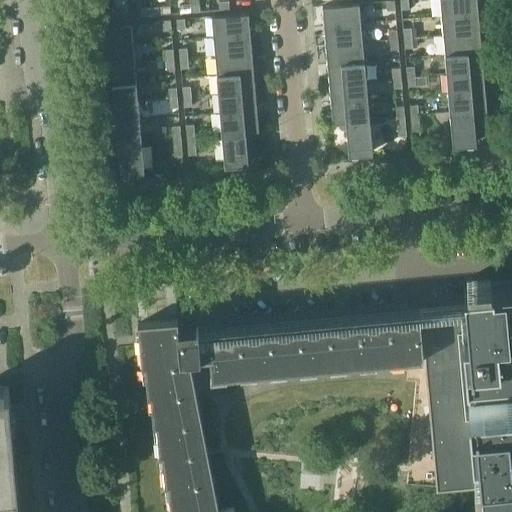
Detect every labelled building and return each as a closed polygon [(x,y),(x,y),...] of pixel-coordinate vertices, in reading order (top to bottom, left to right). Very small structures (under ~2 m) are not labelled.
[(394,0),(386,1),(387,10),(395,9),(394,0)] [(409,8),(408,0),(400,0),(401,9),(409,8)] [(439,0),(441,15),(478,12),(476,0),(439,0)] [(229,9),(229,1),(219,1),(218,2),(219,10),(229,9)] [(199,3),(190,4),(191,12),(200,11),(199,3)] [(324,26),(361,23),(359,3),(322,6),(324,26)] [(191,12),(190,4),(179,5),(180,13),(191,12)] [(161,7),(151,8),(152,16),(162,15),(161,7)] [(141,17),(152,16),(151,8),(141,8),(141,17)] [(123,10),(112,11),(113,15),(113,19),(123,18),(123,10)] [(113,19),(113,15),(112,11),(103,12),(103,20),(113,19)] [(443,35),(480,31),(478,12),(441,15),(443,35)] [(212,16),(213,36),(250,33),(248,13),(212,16)] [(185,29),(185,19),(176,19),(177,30),(185,29)] [(171,20),(162,21),(163,31),(171,30),(171,20)] [(96,47),(132,43),(131,23),(94,27),(96,47)] [(362,42),(361,23),(324,26),(326,45),(362,42)] [(403,29),(403,38),(412,38),(411,28),(403,29)] [(389,30),(390,40),(398,39),(397,29),(389,30)] [(445,54),(481,51),(480,31),(443,35),(445,54)] [(252,52),(250,33),(213,36),(215,55),(252,52)] [(412,38),(403,38),(404,49),(412,48),(412,38)] [(398,39),(390,40),(391,50),(399,49),(398,39)] [(364,61),(362,42),(326,45),(327,65),(364,61)] [(97,66),(134,63),(132,43),(96,47),(97,66)] [(179,49),(180,58),(188,58),(187,48),(179,49)] [(166,60),(174,59),(173,49),(165,50),(166,60)] [(446,73),(483,70),(481,51),(445,54),(446,73)] [(253,71),(252,52),(215,55),(217,75),(241,72),(253,71)] [(188,58),(180,58),(181,69),(189,68),(188,58)] [(175,69),(174,59),(166,60),(167,70),(175,69)] [(366,81),(364,61),(327,65),(329,84),(366,81)] [(112,84),(136,82),(134,63),(97,66),(99,85),(112,84)] [(406,67),(407,77),(415,76),(414,66),(406,67)] [(392,68),(393,78),(401,77),(400,67),(392,68)] [(448,93),(485,89),(483,70),(446,73),(448,93)] [(255,91),(253,71),(241,72),(217,75),(218,94),(243,92),(255,91)] [(416,86),(415,76),(407,77),(408,87),(416,86)] [(401,77),(393,78),(394,88),(402,87),(401,77)] [(367,100),(366,81),(329,84),(331,103),(367,100)] [(114,103),(138,101),(136,82),(112,84),(99,85),(101,104),(114,103)] [(182,87),(183,97),(191,96),(191,86),(182,87)] [(169,98),(177,98),(177,87),(168,88),(169,98)] [(473,110),(473,111),(487,110),(485,89),(448,93),(450,112),(473,110)] [(257,110),(255,91),(243,92),(218,94),(220,113),(244,111),(257,110)] [(191,96),(183,97),(184,107),(192,106),(191,96)] [(178,107),(177,98),(169,98),(170,108),(178,107)] [(369,119),(367,100),(331,103),(333,123),(338,123),(346,122),(346,121),(369,119)] [(116,123),(139,120),(138,101),(114,103),(101,104),(103,124),(116,123)] [(410,115),(418,115),(417,104),(409,105),(410,115)] [(395,106),(396,117),(404,116),(404,106),(395,106)] [(246,130),(246,131),(259,130),(257,110),(244,111),(220,113),(222,132),(246,130)] [(473,110),(450,112),(453,145),(476,143),(473,111),(473,110)] [(420,134),(418,115),(410,115),(412,135),(420,134)] [(404,116),(396,117),(398,136),(406,136),(404,116)] [(346,122),(338,123),(339,128),(341,131),(346,130),(348,154),(372,152),(369,119),(346,121),(346,122)] [(118,141),(141,139),(139,120),(116,123),(103,124),(105,144),(118,142),(118,141)] [(187,135),(195,135),(194,124),(186,125),(187,135)] [(173,136),(181,136),(180,126),(172,126),(173,136)] [(246,130),(222,132),(225,165),(249,163),(246,131),(246,130)] [(195,135),(187,135),(188,155),(197,154),(195,135)] [(183,156),(181,136),(173,136),(175,156),(183,156)] [(118,141),(118,142),(121,174),(144,172),(141,139),(118,141)] [(511,276),(464,282),(466,303),(423,307),(427,352),(424,352),(426,378),(428,399),(436,486),(511,479),(511,276)] [(176,313),(173,282),(133,285),(136,317),(139,316),(174,313),(176,313)] [(242,369),(424,352),(427,352),(423,307),(207,326),(185,329),(178,329),(177,318),(137,321),(141,365),(144,365),(147,394),(149,394),(152,423),(155,423),(158,453),(161,453),(164,483),(167,482),(169,511),(171,511),(173,511),(172,511),(218,511),(188,353),(200,352),(209,351),(211,372),(242,369)] [(0,511),(14,511),(4,403),(9,403),(8,386),(0,386),(0,511)]
